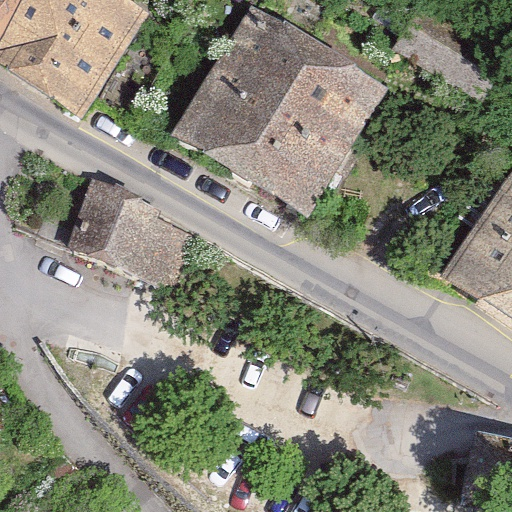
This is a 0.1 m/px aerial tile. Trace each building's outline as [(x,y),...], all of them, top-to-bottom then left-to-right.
[(0,0),(0,36),(25,53),(60,0),(0,0)] [(19,69),(103,119),(166,13),(144,0),(60,0),(25,53),(19,69)] [(191,144),(331,220),(399,96),(259,20),(191,144)] [(511,78),(426,26),(403,62),(490,116),(511,81),(511,78)] [(511,185),(445,288),(511,330),(511,185)] [(204,237),(100,188),(68,257),(172,305),(204,237)] [(511,511),(511,447),(475,441),(463,507),(488,511),(511,511)]
